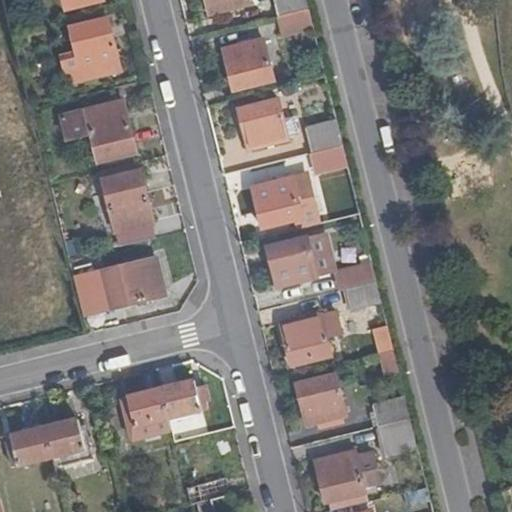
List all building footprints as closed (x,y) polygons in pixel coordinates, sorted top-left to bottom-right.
[(253,3),(252,0),(208,0),(212,14),(253,3)] [(276,0),(281,17),(310,10),(307,0),(276,0)] [(285,35),(315,27),(310,10),(281,17),(285,35)] [(119,68),(107,20),(69,29),(73,51),(62,54),(69,83),(119,68)] [(277,80),(267,41),(227,50),(237,91),(277,80)] [(291,139),(281,100),(241,110),(251,148),(291,139)] [(135,151),(122,101),(61,116),(66,140),(95,133),(102,160),(135,151)] [(307,128),(313,153),(344,144),(338,119),(307,128)] [(320,180),(351,173),(344,144),(313,153),(320,180)] [(152,223),(140,171),(106,179),(118,232),(152,223)] [(305,218),(295,179),(256,188),(265,228),(305,218)] [(337,270),(327,235),(324,233),(271,247),(281,288),(333,274),(337,270)] [(168,293),(160,255),(108,268),(117,306),(168,293)] [(372,262),(346,270),(350,289),(378,281),(372,262)] [(336,272),(341,291),(347,290),(350,289),(346,270),(336,272)] [(353,310),(383,302),(378,281),(350,289),(347,290),(353,310)] [(80,298),(84,309),(107,303),(104,292),(80,298)] [(330,341),(346,337),(339,313),(284,327),(293,364),(333,354),(330,341)] [(376,330),(383,354),(395,350),(389,326),(376,330)] [(348,416),(339,376),(299,385),(310,426),(348,416)] [(196,382),(162,389),(169,419),(203,411),(201,402),(198,389),(196,382)] [(169,419),(162,389),(128,397),(130,405),(125,406),(133,440),(172,431),(169,419)] [(375,407),(381,427),(412,419),(407,398),(375,407)] [(412,419),(381,427),(389,458),(420,450),(412,419)] [(80,421),(46,429),(53,457),(86,449),(81,427),(80,421)] [(86,449),(53,457),(56,468),(95,459),(87,425),(81,427),(86,449)] [(53,457),(46,429),(13,437),(15,445),(20,466),(53,457)] [(20,466),(15,445),(10,446),(15,467),(20,466)] [(383,481),(377,459),(360,456),(359,453),(318,463),(328,502),(369,492),(366,485),(383,481)] [(215,500),(232,496),(227,478),(199,486),(203,503),(215,500)] [(217,511),(236,511),(232,496),(215,500),(218,511),(217,511)] [(200,511),(212,511),(218,511),(215,500),(203,503),(198,504),(200,511)] [(373,511),(372,503),(332,511),(373,511)]
